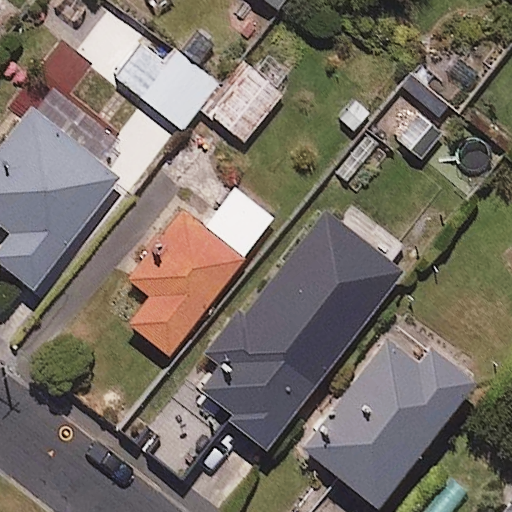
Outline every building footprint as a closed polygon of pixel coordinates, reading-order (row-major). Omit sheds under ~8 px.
[(215,78),(148,29),(115,75),(182,124),(215,78)] [(280,88),(241,58),(204,106),(243,136),(280,88)] [(115,171),(26,100),(0,132),(0,219),(4,223),(0,227),(0,257),(28,280),(115,171)] [(269,212),(232,183),(203,220),(176,200),(121,270),(144,288),(123,315),(164,347),(269,212)] [(314,252),(301,268),(280,252),(230,317),(240,324),(192,386),(261,439),(360,311),(337,294),(349,279),(314,252)] [(467,374),(396,317),(298,439),(368,496),(467,374)] [(511,511),(511,488),(494,511),(511,511)]
